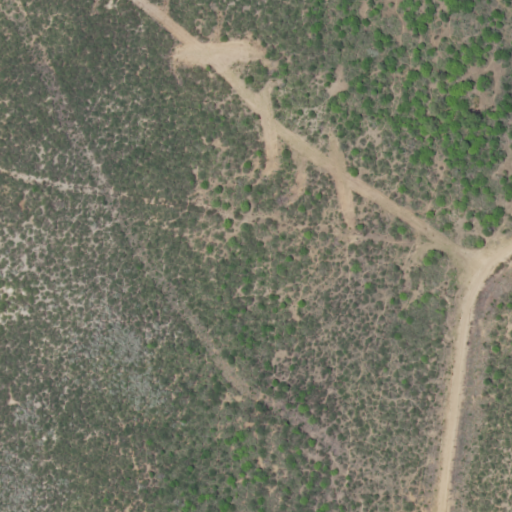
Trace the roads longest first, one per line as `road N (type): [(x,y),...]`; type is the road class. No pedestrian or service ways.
road 1 (residential): [(0,169),(499,256),(511,245)]
road 2 (residential): [(445,511),(462,341),(499,256)]
